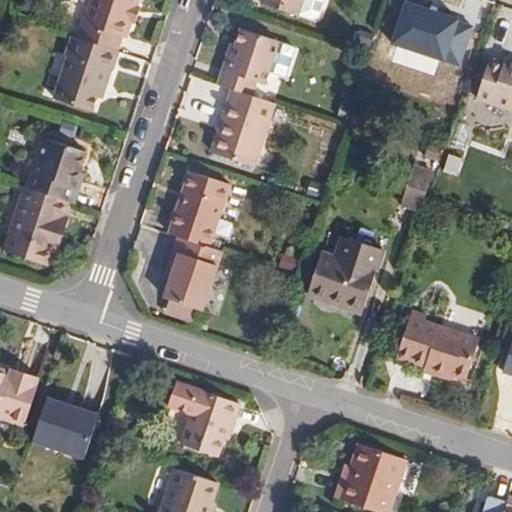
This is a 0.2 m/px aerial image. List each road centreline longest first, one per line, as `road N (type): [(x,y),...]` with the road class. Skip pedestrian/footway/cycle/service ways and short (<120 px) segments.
road 1 (residential): [(90,319),(194,0)]
road 2 (residential): [(305,391),(90,319)]
road 3 (residential): [(511,459),(305,391)]
road 4 (residential): [(305,391),(270,511)]
